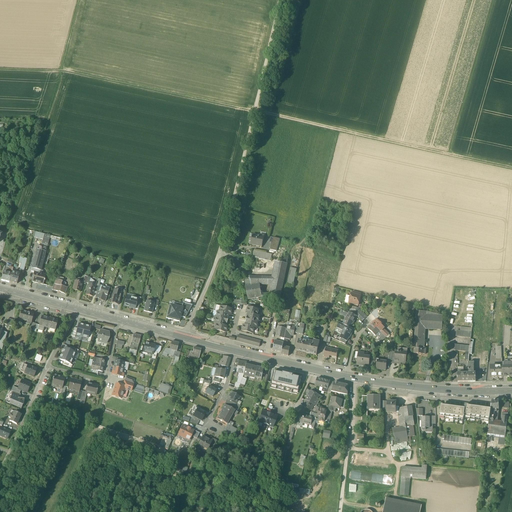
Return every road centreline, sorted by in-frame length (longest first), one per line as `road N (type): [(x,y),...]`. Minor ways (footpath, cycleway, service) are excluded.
road 1 (track): [(0,67),(58,70),(511,166)]
road 2 (unclassified): [(180,337),(220,251),(254,110)]
road 3 (track): [(447,152),(492,0)]
road 4 (secondary): [(354,379),(511,391)]
road 5 (track): [(337,129),(311,227),(281,252)]
road 6 (track): [(77,511),(105,375)]
